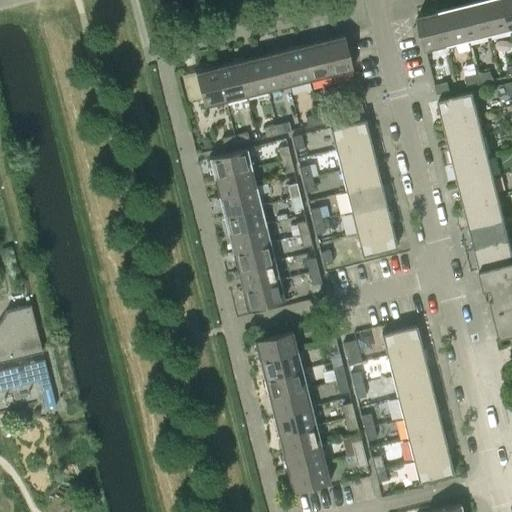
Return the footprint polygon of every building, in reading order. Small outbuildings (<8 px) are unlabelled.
[(481,0),(480,0),(460,5),(469,40),(490,35),(481,0)] [(503,0),(481,0),(490,35),(511,30),(503,0)] [(511,0),(503,0),(511,30),(511,29),(511,0)] [(460,5),(439,10),(448,45),(469,40),(460,5)] [(439,10),(417,16),(426,51),(448,45),(439,10)] [(352,69),(343,34),(300,45),(309,80),(352,69)] [(300,45),(279,50),(288,85),(309,80),(300,45)] [(279,50),(258,55),(267,90),(288,85),(279,50)] [(258,55),(237,61),(246,96),(267,90),(258,55)] [(237,61),(216,66),(225,101),(246,96),(237,61)] [(203,106),(225,101),(216,66),(194,71),(203,106)] [(490,71),(477,74),(480,83),(492,80),(490,71)] [(480,83),(477,74),(465,77),(467,86),(480,83)] [(447,81),(434,85),(437,94),(449,91),(447,81)] [(473,91),(438,100),(444,122),(478,113),(473,91)] [(348,106),(350,116),(363,112),(360,103),(348,106)] [(330,110),(318,114),(320,123),(332,120),(330,110)] [(478,113),(444,122),(449,143),(484,134),(478,113)] [(305,117),(307,126),(320,123),(318,114),(305,117)] [(364,118),(329,127),(335,149),(370,140),(364,118)] [(288,121),(276,124),(278,134),(290,130),(288,121)] [(263,127),(265,137),(278,134),(276,124),(263,127)] [(246,131),(234,134),(236,144),(249,141),(246,131)] [(221,138),(223,147),(236,144),(234,134),(221,138)] [(300,134),(291,137),(294,149),(304,147),(300,134)] [(484,134),(449,143),(454,164),(489,155),(484,134)] [(370,140),(335,149),(340,170),(375,161),(370,140)] [(277,147),(280,160),(290,157),(287,145),(277,147)] [(246,148),(208,157),(213,177),(251,167),(246,148)] [(489,155),(454,164),(459,185),(494,176),(489,155)] [(290,157),(280,160),(284,173),(293,170),(290,157)] [(375,161),(340,170),(345,191),(380,182),(375,161)] [(308,165),(298,167),(301,179),(311,176),(308,165)] [(251,167),(213,177),(217,196),(256,186),(251,167)] [(311,176),(301,179),(305,192),(314,190),(311,176)] [(494,176),(459,185),(464,206),(499,197),(494,176)] [(286,185),(290,197),(299,195),(296,182),(286,185)] [(380,182),(345,191),(351,212),(385,203),(380,182)] [(266,183),(256,186),(217,196),(222,214),(260,205),(258,194),(268,191),(266,183)] [(299,195),(290,197),(293,210),(302,208),(299,195)] [(499,197),(464,206),(470,227),(505,218),(499,197)] [(385,203),(351,212),(356,233),(391,224),(385,203)] [(260,205),(222,214),(227,233),(265,223),(260,205)] [(325,205),(318,206),(321,217),(328,215),(325,205)] [(309,209),(312,221),(321,219),(321,217),(318,206),(309,209)] [(505,218),(470,227),(475,249),(510,240),(505,218)] [(321,219),(312,221),(315,234),(325,232),(321,219)] [(296,222),(299,234),(308,232),(305,220),(296,222)] [(265,223),(227,233),(231,251),(270,242),(265,223)] [(391,224),(356,233),(361,255),(396,246),(391,224)] [(308,232),(299,234),(302,247),(312,245),(308,232)] [(511,247),(510,240),(475,249),(480,270),(511,261),(511,247)] [(270,242),(231,251),(236,270),(274,261),(270,242)] [(334,270),(329,249),(319,252),(325,272),(334,270)] [(305,259),(308,272),(318,269),(315,257),(305,259)] [(274,261),(236,270),(241,289),(279,279),(274,261)] [(511,333),(511,261),(480,270),(485,289),(492,288),(495,297),(491,298),(501,336),(511,333)] [(318,269),(308,272),(311,285),(321,282),(318,269)] [(279,279),(241,289),(246,308),(284,299),(279,279)] [(0,361),(42,351),(30,303),(29,303),(29,304),(6,310),(3,316),(0,319),(0,361)] [(381,333),(386,355),(421,346),(416,324),(381,333)] [(323,330),(326,343),(335,340),(332,328),(323,330)] [(253,340),(258,359),(297,350),(292,330),(253,340)] [(342,342),(345,355),(358,352),(355,339),(342,342)] [(335,340),(326,343),(329,355),(338,353),(335,340)] [(421,346),(386,355),(391,376),(426,367),(421,346)] [(297,350),(258,359),(263,378),(301,369),(297,350)] [(358,352),(345,355),(348,365),(361,361),(358,352)] [(43,359),(0,369),(0,389),(39,380),(45,408),(55,406),(43,359)] [(332,367),(335,380),(345,378),(341,365),(332,367)] [(426,367),(391,376),(397,397),(431,388),(426,367)] [(301,369),(263,378),(268,397),(306,387),(301,369)] [(350,373),(353,385),(362,383),(359,370),(350,373)] [(345,378),(335,380),(338,392),(348,390),(345,378)] [(362,383),(353,385),(356,398),(365,396),(362,383)] [(306,387),(268,397),(272,415),(311,406),(306,387)] [(431,388),(397,397),(402,418),(437,409),(431,388)] [(341,404),(344,417),(354,415),(351,402),(341,404)] [(311,406),(272,415),(277,434),(315,424),(311,406)] [(437,409),(402,418),(407,439),(442,430),(437,409)] [(360,415),(363,427),(373,425),(370,412),(360,415)] [(354,415),(344,417),(348,430),(357,427),(354,415)] [(315,424),(277,434),(282,453),(320,443),(315,424)] [(373,425),(363,427),(366,440),(376,438),(373,425)] [(442,430),(407,439),(412,460),(447,451),(442,430)] [(351,442),(354,454),(363,452),(360,439),(351,442)] [(320,443),(282,453),(286,471),(325,462),(320,443)] [(447,451),(412,460),(418,482),(453,473),(447,451)] [(363,452),(354,454),(357,467),(366,465),(363,452)] [(380,454),(371,457),(374,469),(383,467),(380,454)] [(325,462),(286,471),(291,491),(330,481),(325,462)] [(386,479),(383,467),(374,469),(377,482),(386,479)] [(423,511),(462,511),(460,503),(423,511)]
